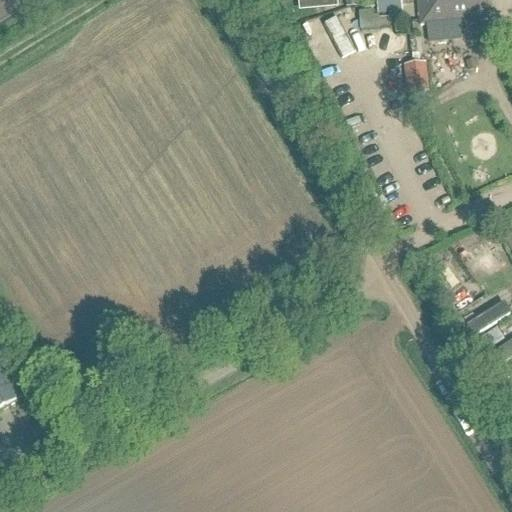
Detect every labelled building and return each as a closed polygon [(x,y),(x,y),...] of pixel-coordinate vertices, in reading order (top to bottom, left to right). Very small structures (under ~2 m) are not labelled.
[(375,11),(373,0),(363,0),(365,12),(375,11)] [(374,0),(377,18),(402,15),(400,0),(374,0)] [(417,0),(419,28),(487,23),(485,0),(417,0)] [(361,34),(376,32),(374,14),(359,16),(361,34)] [(403,68),(407,97),(429,95),(425,66),(403,68)] [(511,251),(504,241),(493,249),(487,240),(473,250),(492,276),(511,261),(511,251)] [(0,415),(21,402),(0,369),(0,415)] [(45,416),(12,419),(14,440),(47,437),(45,416)]
